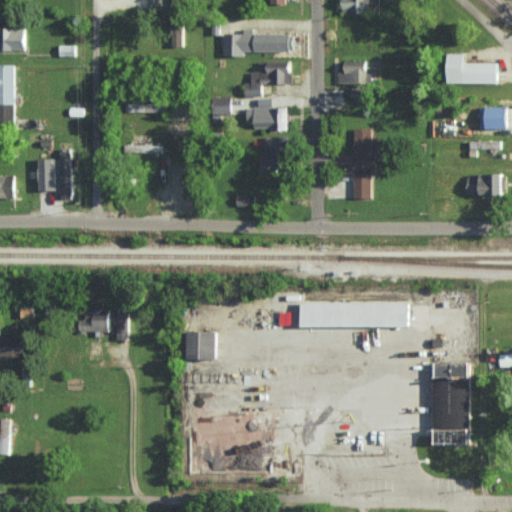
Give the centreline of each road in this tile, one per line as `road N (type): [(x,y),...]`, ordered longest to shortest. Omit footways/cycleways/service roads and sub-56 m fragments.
road 1 (residential): [(511,222),(0,222)]
road 2 (residential): [(511,501),(0,501)]
road 3 (residential): [(315,226),(316,0)]
road 4 (residential): [(94,222),(94,0)]
